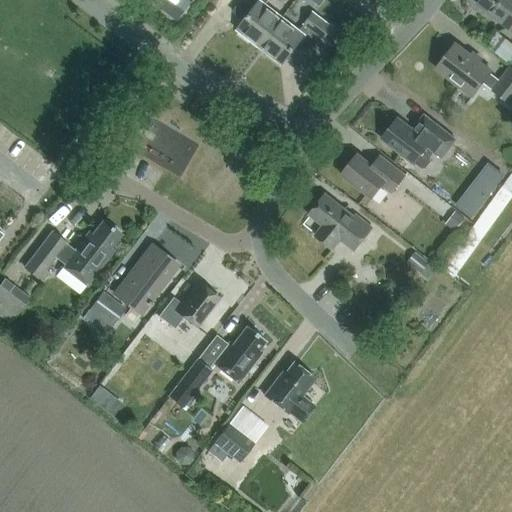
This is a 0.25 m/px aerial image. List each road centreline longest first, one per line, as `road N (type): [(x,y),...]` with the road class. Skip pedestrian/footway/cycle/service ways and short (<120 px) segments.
road 1 (residential): [(89,0),(212,89),(298,126)]
road 2 (residential): [(298,126),(345,90),(431,0)]
road 3 (residential): [(257,237),(225,244),(116,182)]
road 4 (residential): [(346,346),(267,269),(257,237)]
